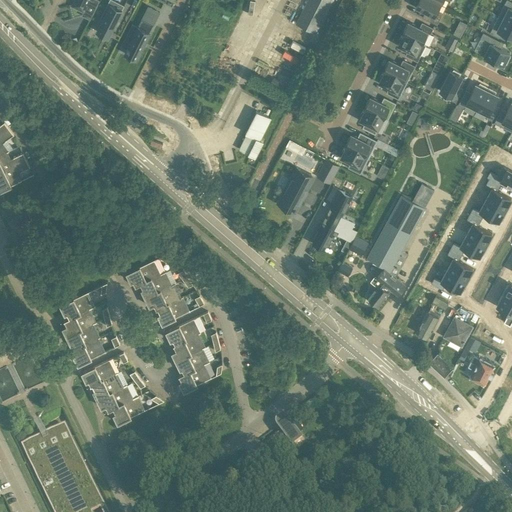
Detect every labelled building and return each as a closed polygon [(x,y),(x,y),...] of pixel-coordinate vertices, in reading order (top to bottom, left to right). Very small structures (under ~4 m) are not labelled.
[(98,0),(74,0),(71,6),(84,11),(87,5),(95,8),(98,0)] [(124,5),(114,0),(108,0),(99,19),(101,20),(96,30),(108,36),(124,5)] [(331,0),(308,0),(297,23),(315,32),(331,0)] [(442,14),(437,11),(441,4),(431,0),(416,0),(415,4),(417,5),(416,7),(428,13),(425,19),(436,25),(442,14)] [(511,1),(508,0),(506,0),(498,15),(511,22),(511,1)] [(124,39),(130,43),(128,46),(128,45),(127,47),(127,48),(125,53),(136,59),(160,12),(148,6),(138,26),(132,23),(124,39)] [(511,22),(498,15),(490,32),(502,38),(505,33),(508,34),(511,36),(511,22)] [(424,44),(424,43),(429,33),(430,34),(433,28),(422,22),(419,27),(409,22),(408,25),(407,25),(402,33),(403,34),(404,33),(424,44)] [(463,31),(456,28),(454,33),(460,36),(463,31)] [(485,41),(479,53),(490,58),(489,60),(496,63),(497,61),(503,65),(505,62),(507,63),(510,56),(508,55),(510,53),(501,48),(498,46),(500,41),(483,32),(480,38),(485,41)] [(426,44),(424,43),(424,44),(404,33),(403,34),(403,35),(401,35),(399,40),(400,41),(398,45),(408,50),(405,55),(417,61),(426,44)] [(449,35),(446,48),(454,50),(457,38),(449,35)] [(298,53),(301,46),(287,41),(282,56),(296,61),(299,54),(298,53)] [(384,71),(406,82),(415,66),(403,59),(400,65),(390,60),(389,63),(387,62),(383,71),(384,71)] [(463,89),(457,86),(463,75),(461,73),(462,72),(455,68),(454,70),(451,69),(442,88),(453,94),(451,97),(457,100),(463,89)] [(406,82),(384,71),(384,73),(382,72),(380,77),(381,78),(379,82),(389,87),(386,92),(398,99),(406,82)] [(478,107),(489,85),(481,81),(480,83),(477,82),(471,93),(465,91),(460,102),(465,105),(467,101),(478,107)] [(489,85),(478,107),(489,112),(487,115),(493,118),(498,107),(493,105),(499,93),(496,91),(497,90),(489,85)] [(364,108),(365,109),(383,118),(387,120),(396,103),(384,97),(381,102),(371,97),(370,100),(368,99),(364,108)] [(500,112),(494,123),(511,131),(511,128),(511,102),(511,103),(506,114),(500,112)] [(462,111),(464,106),(459,103),(456,104),(455,108),(462,111)] [(375,134),(383,118),(365,109),(365,110),(363,109),(361,115),(362,115),(360,119),(365,122),(362,127),(375,134)] [(271,118),(257,110),(252,119),(245,132),(247,133),(239,149),(255,157),(263,141),(259,139),(271,118)] [(412,110),(408,121),(411,123),(413,118),(414,118),(417,112),(412,110)] [(0,136),(12,128),(7,121),(0,126),(0,136)] [(16,134),(12,128),(0,136),(0,156),(10,151),(12,150),(11,150),(6,142),(16,134)] [(357,137),(352,134),(350,137),(349,137),(345,145),(346,146),(368,157),(377,140),(360,132),(357,137)] [(384,135),(381,140),(388,143),(391,138),(384,135)] [(293,149),(297,142),(290,138),(286,144),(293,149)] [(360,173),(368,157),(346,146),(345,147),(344,147),(341,152),(343,153),(341,157),(351,162),(348,167),(360,173)] [(0,172),(29,159),(25,152),(14,158),(10,151),(0,156),(0,172)] [(29,159),(0,172),(0,191),(0,192),(23,180),(20,172),(32,167),(29,159)] [(330,182),(338,166),(326,160),(318,175),(330,182)] [(382,163),(377,175),(384,178),(390,167),(382,163)] [(511,170),(506,167),(499,180),(511,186),(511,170)] [(306,192),(305,191),(313,177),(308,174),(309,173),(302,170),(302,171),(297,168),(291,179),(290,178),(285,189),(286,189),(278,203),(283,205),(283,206),(289,209),(290,209),(295,211),(301,199),(302,200),(306,192)] [(401,250),(424,207),(425,208),(435,190),(422,183),(413,201),(402,195),(367,258),(385,267),(384,268),(389,272),(394,276),(407,253),(401,250)] [(335,201),(331,207),(343,213),(351,196),(341,191),(342,189),(333,184),(326,197),(335,201)] [(491,188),(485,198),(505,209),(511,199),(491,188)] [(499,221),(505,209),(485,198),(479,210),(499,221)] [(341,215),(338,220),(343,223),(352,228),(355,222),(341,215)] [(492,233),(472,222),(466,234),(486,244),(492,233)] [(352,242),(358,230),(352,228),(343,223),(337,234),(352,242)] [(314,241),(325,247),(333,230),(322,224),(312,242),(313,242),(314,241)] [(466,234),(459,245),(479,256),(486,244),(466,234)] [(354,238),(349,248),(361,255),(366,245),(354,238)] [(452,258),(446,269),(467,280),(473,269),(452,258)] [(137,286),(142,283),(157,277),(162,274),(161,273),(156,260),(129,272),(133,281),(135,280),(137,286)] [(352,267),(342,262),(337,270),(347,276),(352,267)] [(388,291),(390,288),(397,293),(404,284),(394,276),(389,272),(384,268),(376,277),(375,276),(371,282),(377,286),(368,297),(378,306),(389,292),(388,291)] [(446,269),(440,281),(460,292),(467,280),(446,269)] [(178,273),(183,279),(188,276),(187,276),(183,270),(178,273)] [(157,277),(142,283),(145,288),(144,289),(147,296),(173,284),(166,271),(161,273),(162,274),(157,277)] [(188,276),(183,279),(188,286),(193,284),(188,276)] [(158,309),(159,308),(182,297),(182,296),(176,283),(173,284),(147,296),(151,305),(155,304),(158,309)] [(511,284),(509,283),(503,294),(511,299),(511,284)] [(71,317),(92,307),(97,305),(90,291),(63,303),(67,312),(69,311),(71,316),(71,317)] [(511,299),(503,294),(496,306),(511,314),(511,299)] [(182,297),(159,308),(162,313),(160,314),(164,323),(191,310),(183,295),(182,296),(182,297)] [(205,303),(200,295),(195,297),(200,305),(205,303)] [(436,295),(432,301),(441,307),(444,308),(448,301),(436,295)] [(72,333),(96,322),(99,321),(92,307),(71,317),(71,316),(70,317),(72,323),(68,324),(72,333)] [(427,309),(415,332),(428,338),(440,316),(437,314),(438,313),(429,309),(429,310),(427,309)] [(212,319),(209,311),(203,313),(207,322),(212,319)] [(472,326),(454,316),(443,336),(462,346),(472,326)] [(176,344),(200,333),(201,332),(194,318),(168,331),(172,340),(173,339),(176,344)] [(77,341),(80,345),(80,346),(101,336),(102,335),(96,322),(72,333),(76,341),(77,341)] [(206,346),(200,333),(176,344),(174,345),(177,350),(173,352),(177,360),(203,347),(206,346)] [(121,343),(118,335),(113,337),(116,345),(121,343)] [(80,346),(80,345),(75,348),(77,353),(76,354),(80,363),(107,350),(101,336),(80,346)] [(470,336),(459,357),(463,360),(475,339),(470,336)] [(182,368),(184,373),(205,363),(210,361),(203,347),(177,360),(181,369),(182,368)] [(129,359),(125,351),(120,354),(124,361),(129,359)] [(429,362),(444,377),(453,368),(438,353),(429,362)] [(479,358),(473,355),(467,366),(473,369),(470,375),(486,383),(488,378),(491,379),(494,372),(492,371),(496,364),(480,356),(479,358)] [(92,384),(97,382),(117,373),(117,371),(111,358),(83,371),(87,380),(89,379),(92,384)] [(184,373),(179,375),(182,381),(180,382),(184,390),(212,377),(205,363),(184,373)] [(136,380),(141,377),(140,377),(136,370),(131,372),(136,380)] [(102,395),(125,384),(119,371),(117,371),(117,373),(97,382),(99,387),(98,387),(102,395)] [(141,377),(136,380),(141,386),(146,384),(141,377)] [(128,383),(125,384),(102,395),(106,404),(109,402),(112,408),(113,407),(113,406),(134,397),(128,383)] [(278,391),(275,386),(266,392),(270,397),(278,391)] [(139,394),(134,397),(113,406),(113,407),(116,412),(114,413),(118,421),(146,409),(139,394)] [(284,417),(281,417),(279,417),(277,419),(276,422),(276,424),(277,427),(281,431),(270,439),(279,452),(290,443),(292,446),(301,438),(287,419),(284,417)] [(23,443),(55,511),(108,511),(65,423),(23,443)] [(352,503),(347,494),(342,498),(347,506),(352,503)]
